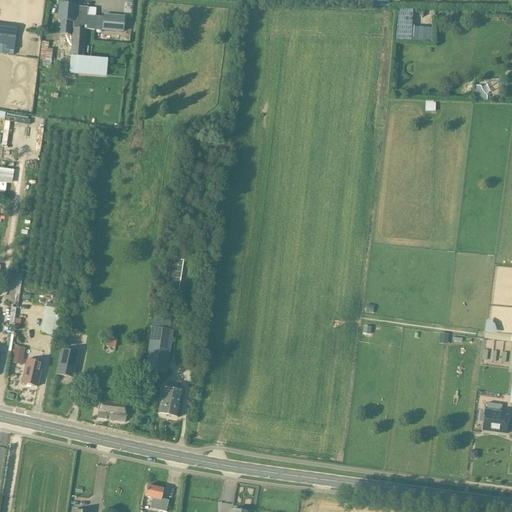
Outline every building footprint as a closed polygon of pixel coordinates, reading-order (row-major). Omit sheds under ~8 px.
[(75,5),(60,4),(59,21),(61,21),(60,34),(71,35),(72,22),(73,22),(75,5)] [(73,22),(74,22),(73,25),(95,27),(96,16),(88,16),(89,7),(76,6),(76,5),(75,5),(73,22)] [(397,17),(396,40),(412,41),(413,9),(399,8),(399,17),(397,17)] [(124,17),(103,15),(102,30),(123,32),(124,17)] [(9,30),(0,28),(0,44),(6,46),(6,55),(13,56),(15,44),(7,43),(9,30)] [(86,29),(74,28),(70,74),(106,76),(107,59),(84,57),(86,29)] [(426,101),(426,111),(436,112),(436,103),(434,103),(434,102),(426,101)] [(183,261),(171,259),(166,290),(178,292),(183,261)] [(12,274),(8,303),(18,304),(22,275),(12,274)] [(367,305),(366,312),(373,313),(374,306),(367,305)] [(53,325),(55,312),(55,309),(45,307),(42,335),(51,336),(52,333),(53,325)] [(160,374),(167,375),(166,374),(174,331),(169,330),(171,317),(153,315),(144,379),(158,381),(160,374)] [(441,333),(440,341),(448,342),(449,334),(441,333)] [(116,339),(106,338),(105,346),(115,348),(116,339)] [(15,347),(12,357),(23,359),(25,349),(15,347)] [(60,349),(55,375),(71,379),(77,353),(60,349)] [(26,360),(21,383),(38,387),(43,364),(26,360)] [(163,389),(158,414),(178,418),(182,393),(163,389)] [(100,395),(98,419),(126,422),(129,399),(100,395)] [(483,431),(486,431),(506,434),(509,417),(502,416),(503,411),(482,408),(480,421),(485,421),(483,431)] [(169,501),(161,499),(163,490),(147,486),(145,497),(153,499),(150,509),(166,511),(169,501)]
